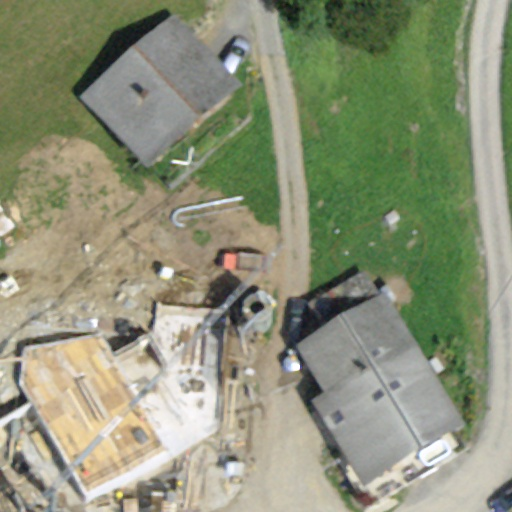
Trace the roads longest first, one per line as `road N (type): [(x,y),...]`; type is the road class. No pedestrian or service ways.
road 1 (track): [(438,511),(475,492),(500,451),(505,398),(484,135),(495,0)]
road 2 (track): [(280,511),(301,224),(263,0)]
